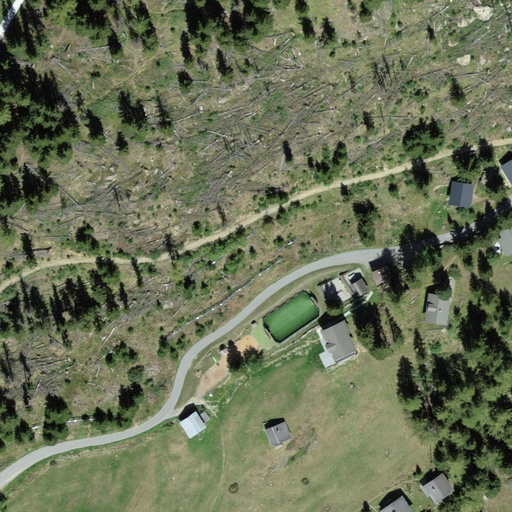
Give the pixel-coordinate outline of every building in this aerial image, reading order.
[(470,186),(454,184),(452,201),(468,204),(470,186)] [(511,250),(511,228),(508,230),(510,235),(501,240),(507,253),(511,250)] [(380,273),(373,277),(378,284),(384,279),(380,273)] [(366,289),(360,281),(358,283),(360,285),(355,288),(358,294),(366,289)] [(447,298),(431,296),(428,318),(444,320),(447,298)] [(329,350),(333,349),(336,355),(351,347),(344,333),(348,331),(343,322),(335,326),(336,327),(325,333),(329,342),(326,344),(329,350)] [(209,419),(204,411),(199,415),(204,423),(209,419)] [(204,426),(195,413),(181,422),(191,434),(204,426)] [(284,423),(267,428),(274,444),(290,437),(284,423)] [(443,473),(419,487),(426,497),(429,495),(435,504),(454,492),(443,473)] [(413,511),(403,496),(380,511),(413,511)]
